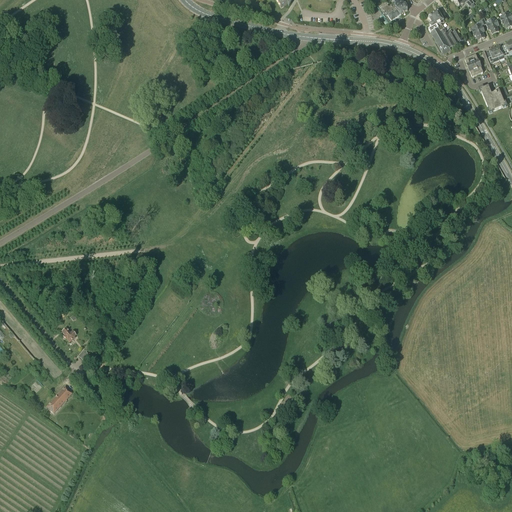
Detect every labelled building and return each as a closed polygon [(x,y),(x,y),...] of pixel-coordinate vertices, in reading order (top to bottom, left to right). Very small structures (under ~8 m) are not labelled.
[(275,0),(281,9),(287,5),(289,7),(292,2),(290,0),(275,0)] [(408,10),(401,0),(390,0),(394,6),(401,17),(407,12),(408,10)] [(472,6),(466,0),(454,0),(456,2),(455,2),(459,7),(461,5),(462,5),(465,3),(470,8),(470,7),(472,9),(474,8),(472,6)] [(466,0),(472,6),(474,8),(475,7),(473,5),(474,4),(470,0),(466,0)] [(401,17),(394,6),(393,7),(393,6),(391,7),(390,6),(387,4),(386,3),(378,8),(385,19),(389,25),(391,23),(401,17)] [(443,39),(449,35),(445,29),(444,30),(441,25),(445,23),(439,14),(439,13),(437,13),(436,13),(430,17),(429,17),(428,20),(429,20),(432,24),(429,26),(431,29),(428,31),(433,38),(440,34),(443,39)] [(510,28),(504,14),(503,15),(503,16),(500,18),(501,20),(500,20),(503,26),(504,25),(506,30),(510,28)] [(484,20),(481,21),(484,27),(486,26),(488,31),(490,31),(492,36),(496,34),(490,20),(489,20),(489,22),(486,23),(484,20)] [(491,20),(490,20),(496,34),(499,33),(497,28),(499,27),(496,21),(495,22),(495,20),(491,21),(491,20)] [(476,26),(481,40),(485,39),(483,33),(485,33),(482,27),(484,27),(481,21),(479,22),(480,25),(477,27),(476,26)] [(481,40),(476,26),(474,26),(475,28),(473,28),(472,31),(474,37),(476,36),(478,41),(481,40)] [(457,31),(449,35),(455,46),(463,41),(457,31)] [(440,34),(433,38),(441,54),(455,46),(449,35),(443,39),(440,34)] [(494,50),(499,61),(504,59),(504,58),(507,57),(505,51),(502,53),(500,48),(494,50)] [(499,61),(494,50),(489,52),(491,57),(488,58),(490,64),(493,62),(494,64),(499,61)] [(487,66),(490,65),(484,52),(481,54),(487,66)] [(472,78),(483,74),(476,56),(464,60),(472,78)] [(492,91),(490,92),(488,87),(483,90),(482,89),(479,90),(480,93),(481,93),(485,102),(488,111),(489,115),(492,113),(498,110),(503,108),(503,109),(506,108),(505,104),(504,105),(499,92),(494,94),(494,92),(492,91)] [(66,329),(61,332),(64,336),(63,337),(66,341),(66,340),(69,343),(74,338),(74,337),(75,336),(71,332),(70,334),(66,329)] [(88,355),(84,352),(79,358),(83,362),(88,355)] [(60,392),(55,398),(62,404),(67,398),(67,399),(71,394),(64,387),(60,392)] [(62,404),(55,398),(51,403),(50,403),(46,407),(53,414),(58,409),(57,409),(62,404)]
